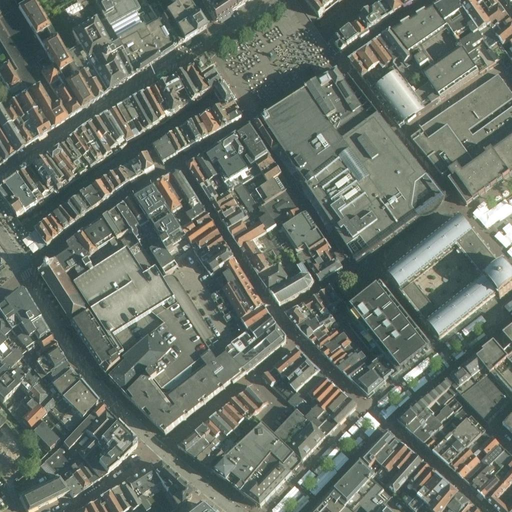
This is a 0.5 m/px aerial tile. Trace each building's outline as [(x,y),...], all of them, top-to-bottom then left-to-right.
[(41,48),(35,38),(18,10),(11,0),(0,0),(0,45),(20,78),(16,80),(17,80),(21,87),(23,86),(26,91),(24,92),(38,115),(49,133),(54,130),(64,123),(63,123),(68,120),(52,93),(49,88),(39,71),(50,64),(41,48)] [(159,60),(174,51),(169,43),(156,21),(147,26),(145,23),(142,18),(144,17),(143,14),(138,16),(137,14),(140,13),(132,0),(91,0),(102,19),(100,20),(96,13),(93,14),(90,8),(87,10),(94,23),(93,24),(72,36),(71,37),(78,50),(105,96),(124,84),(129,80),(135,76),(158,61),(158,62),(159,61),(159,60)] [(174,51),(183,45),(177,33),(167,17),(167,16),(166,17),(165,15),(156,0),(143,0),(156,21),(169,43),(174,51)] [(172,0),(177,7),(188,24),(197,18),(185,0),(172,0)] [(200,0),(202,3),(214,25),(236,10),(230,0),(200,0)] [(230,0),(236,10),(251,0),(230,0)] [(314,0),(303,0),(319,19),(326,13),(314,0)] [(335,0),(314,0),(326,13),(338,3),(335,0)] [(395,0),(389,0),(385,3),(394,16),(403,11),(395,0)] [(395,0),(403,11),(411,6),(406,0),(395,0)] [(453,0),(450,0),(447,2),(449,8),(461,26),(458,27),(468,41),(466,42),(472,50),(479,60),(486,71),(498,63),(491,54),(483,43),(478,36),(466,18),(453,0)] [(470,0),(453,0),(466,18),(478,36),(490,28),(488,25),(483,17),(477,9),(470,0)] [(499,7),(494,0),(470,0),(477,9),(480,7),(485,15),(483,17),(488,25),(493,21),(488,14),(499,7)] [(33,2),(32,2),(18,10),(35,38),(43,33),(45,36),(47,35),(51,42),(41,48),(50,64),(58,76),(68,71),(67,73),(70,79),(72,78),(74,81),(64,86),(80,112),(80,113),(92,105),(78,80),(64,57),(49,30),(33,2)] [(479,76),(486,71),(479,60),(472,50),(466,42),(468,41),(458,27),(461,26),(449,8),(447,2),(435,9),(434,10),(459,48),(472,66),(479,76)] [(380,8),(379,9),(388,20),(394,16),(385,3),(384,4),(383,4),(380,6),(380,8)] [(488,25),(490,28),(493,31),(508,19),(499,6),(499,7),(488,14),(493,21),(488,25)] [(177,7),(165,15),(166,17),(167,16),(167,17),(177,33),(183,45),(206,30),(197,18),(188,24),(177,7)] [(379,9),(374,13),(383,24),(388,20),(379,9)] [(425,81),(440,101),(479,76),(472,66),(459,48),(434,10),(391,35),(412,62),(406,66),(408,68),(409,67),(410,69),(413,67),(412,65),(414,64),(424,81),(425,81)] [(363,20),(359,22),(360,23),(368,34),(383,24),(374,13),(373,12),(370,14),(369,12),(362,18),(363,20)] [(502,48),(509,43),(511,40),(511,25),(508,19),(493,31),(490,28),(478,36),(483,43),(491,54),(501,47),(502,48)] [(360,41),(368,34),(360,23),(352,30),(360,41)] [(349,29),(339,37),(340,38),(348,49),(360,41),(352,30),(350,31),(349,29)] [(413,67),(410,69),(409,67),(408,68),(406,66),(412,62),(391,35),(384,39),(384,40),(398,60),(411,77),(417,86),(424,81),(414,64),(412,65),(413,67)] [(330,44),(337,55),(340,54),(348,49),(340,38),(337,41),(336,39),(329,43),(330,44)] [(384,40),(378,44),(394,67),(399,63),(400,65),(398,67),(399,69),(397,70),(397,71),(405,82),(411,77),(398,60),(384,40)] [(511,40),(509,43),(511,48),(510,49),(511,50),(506,54),(502,48),(501,47),(491,54),(498,63),(507,56),(511,62),(511,40)] [(378,44),(370,50),(381,66),(390,77),(397,71),(397,70),(394,67),(378,44)] [(92,105),(105,96),(78,50),(64,57),(78,80),(92,105)] [(370,50),(356,59),(368,75),(381,66),(370,50)] [(350,63),(350,64),(360,76),(362,80),(368,75),(356,59),(353,61),(350,63)] [(213,69),(207,60),(196,68),(203,79),(214,71),(213,69)] [(64,86),(58,76),(50,64),(39,71),(49,88),(54,85),(55,86),(57,85),(59,88),(52,93),(68,120),(80,112),(64,86)] [(7,65),(0,69),(0,70),(1,72),(0,72),(0,78),(9,93),(10,95),(21,88),(21,87),(17,80),(16,80),(7,65)] [(417,86),(412,90),(408,86),(405,82),(397,71),(390,77),(381,66),(368,75),(377,87),(373,90),(374,92),(374,93),(372,95),(389,116),(399,130),(400,129),(407,124),(407,125),(427,111),(438,103),(440,102),(440,101),(425,81),(424,81),(417,86)] [(207,85),(203,79),(196,68),(186,74),(201,98),(211,92),(207,85)] [(218,78),(214,71),(203,79),(207,85),(218,78)] [(337,73),(329,78),(328,78),(346,106),(361,96),(349,81),(345,84),(337,73)] [(186,74),(178,79),(179,81),(192,104),(193,104),(201,98),(186,74)] [(368,75),(362,80),(365,84),(366,86),(369,90),(371,92),(373,90),(377,87),(368,75)] [(413,144),(428,161),(469,132),(511,100),(511,95),(498,77),(420,129),(419,130),(422,133),(411,141),(413,143),(413,144)] [(222,84),(218,78),(207,85),(211,92),(216,89),(222,84)] [(318,84),(317,85),(335,115),(346,106),(328,78),(328,79),(325,81),(318,85),(318,84)] [(158,89),(173,117),(184,109),(192,104),(179,81),(178,79),(158,89)] [(227,91),(222,84),(216,89),(221,97),(226,106),(233,102),(227,91)] [(335,115),(317,85),(316,85),(307,91),(332,131),(334,133),(338,130),(337,129),(339,128),(340,127),(342,126),(335,115)] [(10,95),(11,96),(19,92),(23,98),(15,102),(37,140),(40,138),(49,133),(38,115),(24,92),(26,91),(23,86),(21,87),(21,88),(10,95)] [(158,89),(152,92),(168,120),(173,117),(158,89)] [(301,97),(296,100),(280,110),(311,151),(292,166),(300,177),(305,185),(307,189),(306,189),(315,201),(322,196),(334,213),(343,207),(347,213),(348,213),(358,226),(364,222),(372,216),(378,212),(388,204),(415,218),(416,217),(421,220),(445,203),(437,192),(393,184),(389,178),(386,175),(383,171),(375,159),(366,147),(357,135),(351,127),(343,133),(339,128),(337,129),(338,130),(334,133),(332,131),(307,91),(304,93),(304,94),(301,96),(301,97)] [(152,92),(145,96),(160,125),(168,120),(152,92)] [(145,96),(137,100),(154,128),(160,125),(145,96)] [(368,105),(361,96),(346,106),(335,115),(342,126),(361,112),(360,111),(368,105)] [(137,100),(131,104),(148,132),(154,128),(137,100)] [(24,149),(37,141),(37,140),(15,102),(14,102),(8,106),(7,104),(0,108),(0,109),(14,132),(24,149)] [(236,108),(233,102),(226,106),(222,108),(226,115),(236,108)] [(131,104),(124,107),(141,136),(148,132),(131,104)] [(370,107),(368,105),(360,111),(361,112),(342,126),(340,127),(339,128),(343,133),(351,127),(349,124),(367,111),(366,110),(370,107)] [(124,107),(119,110),(135,139),(141,136),(124,107)] [(379,119),(370,107),(366,110),(367,111),(349,124),(351,127),(357,135),(379,119)] [(222,108),(214,114),(223,131),(233,126),(229,120),(226,115),(222,108)] [(239,112),(236,108),(226,115),(229,120),(240,113),(239,112)] [(14,132),(0,109),(0,129),(16,155),(20,152),(24,149),(14,132)] [(119,110),(109,116),(126,142),(129,140),(130,142),(135,139),(119,110)] [(273,115),(268,118),(267,117),(265,119),(265,118),(261,120),(261,121),(279,148),(282,151),(292,166),(311,151),(280,110),(273,115)] [(511,116),(508,111),(496,120),(511,142),(511,116)] [(216,135),(223,131),(214,114),(213,113),(207,117),(216,135)] [(243,118),(240,113),(229,120),(233,126),(242,121),(243,118)] [(109,116),(101,121),(119,147),(120,149),(128,144),(126,142),(109,116)] [(210,139),(216,135),(207,117),(201,121),(210,139)] [(203,143),(210,139),(201,121),(200,119),(193,123),(203,143)] [(388,130),(379,119),(357,135),(366,147),(388,130)] [(511,142),(496,120),(484,129),(511,167),(511,142)] [(101,121),(93,125),(111,152),(119,147),(101,121)] [(255,125),(256,127),(260,133),(260,134),(266,143),(272,153),(274,152),(275,150),(277,149),(279,148),(261,121),(256,124),(255,124),(255,125)] [(197,146),(203,143),(193,123),(187,127),(188,129),(197,146)] [(93,125),(86,131),(104,161),(110,157),(113,155),(111,152),(93,125)] [(263,147),(253,131),(251,129),(251,128),(250,128),(244,132),(243,133),(237,137),(237,136),(236,137),(237,137),(249,155),(248,157),(246,161),(251,169),(256,166),(269,157),(263,147)] [(0,146),(8,160),(16,155),(0,129),(0,146)] [(191,149),(197,146),(188,129),(182,133),(191,149)] [(511,167),(484,129),(478,133),(472,137),(481,150),(494,168),(504,181),(511,175),(511,167)] [(397,142),(388,130),(366,147),(375,159),(397,142)] [(86,131),(79,136),(98,165),(104,161),(86,131)] [(181,131),(174,135),(175,137),(184,153),(191,149),(182,133),(181,131)] [(472,137),(469,132),(428,161),(442,178),(457,167),(481,150),(472,137)] [(79,136),(72,141),(92,169),(98,165),(79,136)] [(175,137),(169,141),(178,157),(184,153),(175,137)] [(237,137),(228,143),(240,161),(248,173),(252,170),(251,169),(246,161),(248,157),(249,155),(237,137)] [(168,139),(167,139),(154,149),(163,165),(178,157),(169,141),(168,139)] [(72,141),(66,146),(86,172),(90,168),(91,170),(92,169),(72,141)] [(406,154),(397,142),(375,159),(383,171),(406,154)] [(228,143),(211,153),(206,157),(227,190),(229,194),(235,191),(244,205),(248,211),(252,217),(253,219),(261,214),(249,197),(243,187),(261,175),(256,166),(251,169),(252,170),(248,173),(240,161),(228,143)] [(0,163),(1,165),(8,160),(0,146),(0,163)] [(66,146),(60,150),(81,177),(87,173),(86,172),(66,146)] [(60,150),(57,152),(61,158),(62,161),(61,161),(76,181),(81,177),(60,150)] [(457,195),(476,182),(494,168),(481,150),(457,167),(460,172),(464,169),(466,172),(455,179),(455,178),(449,183),(457,195)] [(282,151),(277,156),(278,158),(288,171),(293,177),(297,183),(301,188),(303,192),(306,189),(307,189),(305,185),(300,177),(292,166),(282,151)] [(57,152),(49,158),(70,185),(76,181),(61,161),(62,161),(61,158),(57,152)] [(415,165),(406,154),(383,171),(386,175),(399,177),(415,165)] [(155,170),(148,157),(148,156),(140,160),(137,162),(145,176),(155,170)] [(195,164),(209,185),(214,193),(222,187),(224,191),(226,190),(229,194),(219,201),(229,194),(227,190),(206,157),(195,164)] [(276,167),(275,166),(269,157),(256,166),(261,175),(262,176),(276,167)] [(49,158),(44,162),(63,189),(70,185),(49,158)] [(44,162),(34,169),(52,197),(57,194),(63,189),(44,162)] [(137,162),(130,166),(135,175),(138,180),(145,176),(137,162)] [(195,164),(188,169),(201,190),(209,185),(195,164)] [(420,171),(415,165),(399,177),(386,175),(389,178),(406,181),(420,171)] [(130,166),(123,171),(131,184),(138,180),(135,175),(130,166)] [(262,176),(265,180),(268,185),(281,176),(278,170),(276,167),(262,176)] [(457,167),(442,178),(442,179),(445,177),(448,182),(449,183),(455,178),(455,179),(466,172),(464,169),(460,172),(457,167)] [(485,195),(504,181),(494,168),(476,182),(485,195)] [(34,169),(27,173),(41,195),(44,193),(48,199),(52,197),(34,169)] [(123,171),(115,176),(123,189),(131,184),(123,171)] [(429,183),(420,171),(406,181),(426,185),(429,183)] [(27,173),(19,178),(39,205),(48,199),(44,193),(41,195),(27,173)] [(194,213),(201,208),(181,176),(180,175),(179,175),(178,175),(177,175),(171,179),(194,213)] [(117,194),(123,189),(115,176),(109,179),(108,180),(117,194)] [(289,188),(287,184),(286,185),(284,182),(285,181),(282,178),(281,176),(268,185),(261,190),(254,194),(263,208),(290,190),(290,189),(289,190),(288,188),(289,188)] [(19,178),(6,188),(25,213),(39,205),(19,178)] [(437,192),(429,183),(426,185),(406,181),(389,178),(393,184),(437,192)] [(171,179),(165,183),(183,210),(188,217),(194,213),(171,179)] [(108,180),(101,185),(111,199),(117,194),(108,180)] [(268,185),(265,180),(257,185),(261,190),(268,185)] [(457,195),(462,202),(467,208),(485,195),(476,182),(457,195)] [(176,215),(183,210),(165,183),(155,189),(177,223),(187,239),(188,238),(196,232),(189,220),(182,225),(176,215)] [(101,185),(92,191),(102,205),(111,199),(101,185)] [(220,202),(219,201),(214,193),(209,185),(201,190),(207,199),(212,207),(220,202)] [(6,188),(1,192),(0,192),(0,194),(18,219),(25,213),(6,188)] [(192,247),(187,239),(177,223),(155,189),(146,194),(134,201),(155,233),(168,254),(174,251),(173,248),(178,246),(177,245),(186,239),(192,247)] [(315,201),(306,189),(303,192),(311,204),(315,201)] [(291,224),(306,214),(305,213),(304,214),(301,210),(302,209),(302,208),(294,195),(292,192),(290,190),(263,208),(275,227),(287,219),(291,224)] [(92,191),(83,197),(93,212),(102,205),(92,191)] [(212,207),(220,220),(244,205),(235,191),(229,194),(219,201),(220,202),(212,207)] [(241,251),(276,229),(275,227),(263,208),(254,194),(249,197),(261,214),(253,219),(252,217),(229,234),(230,234),(233,240),(236,244),(240,250),(241,251)] [(322,222),(334,213),(322,196),(311,204),(318,216),(322,222)] [(77,202),(71,206),(82,221),(93,212),(83,197),(77,201),(77,202)] [(134,201),(125,207),(135,222),(146,239),(153,250),(150,252),(150,253),(166,277),(179,269),(168,254),(155,233),(134,201)] [(400,235),(419,222),(421,220),(416,217),(415,218),(388,204),(378,212),(386,223),(390,221),(400,235)] [(248,211),(244,205),(220,220),(221,221),(224,226),(248,211)] [(71,206),(65,210),(76,225),(82,221),(71,206)] [(146,255),(150,253),(150,252),(153,250),(146,239),(135,222),(125,207),(118,211),(132,233),(140,246),(141,245),(145,253),(146,255)] [(334,213),(322,222),(330,236),(330,237),(341,254),(349,249),(345,244),(355,236),(362,231),(358,226),(348,213),(347,213),(343,207),(334,213)] [(206,216),(201,208),(194,213),(188,217),(190,220),(189,220),(196,232),(200,230),(200,229),(195,223),(206,216)] [(70,229),(76,225),(65,210),(59,214),(70,229)] [(118,211),(104,220),(118,242),(120,241),(125,249),(127,252),(136,267),(149,259),(146,255),(145,253),(141,245),(140,246),(132,233),(118,211)] [(229,234),(252,217),(248,211),(224,226),(229,233),(228,233),(229,234)] [(400,235),(390,221),(386,223),(378,212),(372,216),(391,241),(400,235)] [(64,234),(70,229),(59,214),(53,219),(64,234)] [(298,238),(295,233),(311,222),(306,215),(283,230),(281,227),(276,229),(278,232),(281,231),(287,241),(288,241),(289,240),(291,242),(298,238)] [(210,222),(206,216),(195,223),(200,229),(210,222)] [(364,222),(383,248),(391,241),(372,216),(364,222)] [(47,247),(64,234),(53,219),(35,232),(47,247)] [(104,220),(102,222),(84,234),(106,265),(127,252),(125,249),(120,241),(118,242),(104,220)] [(468,231),(460,221),(389,278),(440,343),(497,297),(500,301),(511,291),(511,278),(504,268),(500,271),(468,231)] [(215,230),(210,222),(200,229),(200,230),(196,232),(188,238),(187,239),(192,247),(196,244),(195,244),(215,230)] [(299,256),(307,252),(310,255),(324,245),(325,245),(326,244),(311,222),(295,233),(298,238),(291,242),(289,240),(288,241),(290,244),(288,246),(289,248),(291,246),(298,256),(299,256)] [(370,257),(383,248),(364,222),(358,226),(362,231),(355,236),(367,253),(370,257)] [(276,229),(241,251),(255,271),(254,271),(255,272),(270,263),(277,259),(280,258),(291,251),(289,248),(288,246),(290,244),(288,241),(287,241),(281,231),(278,232),(276,229)] [(220,239),(215,230),(195,244),(196,244),(199,249),(194,252),(198,259),(205,254),(203,250),(220,239)] [(84,234),(76,240),(98,270),(106,265),(84,234)] [(357,259),(367,253),(355,236),(345,244),(349,249),(357,259)] [(225,246),(220,239),(203,250),(205,254),(208,252),(210,255),(207,257),(208,258),(225,246)] [(56,263),(96,324),(121,364),(155,334),(160,330),(159,330),(171,320),(166,312),(189,297),(178,280),(176,279),(175,278),(173,277),(171,277),(170,277),(168,277),(166,278),(165,278),(157,272),(149,259),(136,267),(127,252),(106,265),(98,270),(76,240),(67,247),(56,263)] [(331,252),(330,250),(328,248),(327,246),(326,244),(325,245),(324,245),(310,255),(313,260),(315,263),(331,252)] [(225,246),(208,258),(200,263),(205,269),(229,253),(225,246)] [(293,250),(289,252),(295,261),(299,261),(297,257),(293,250)] [(198,259),(200,263),(208,258),(207,257),(210,255),(208,252),(205,254),(198,259)] [(313,260),(310,255),(307,252),(299,256),(298,256),(297,257),(303,266),(305,264),(305,265),(307,264),(313,260)] [(321,271),(336,261),(335,258),(334,257),(333,256),(333,255),(331,252),(315,263),(318,267),(321,271)] [(234,261),(231,256),(229,253),(205,269),(208,273),(211,277),(224,268),(234,261)] [(264,309),(258,299),(251,289),(238,268),(239,267),(239,266),(238,267),(234,262),(235,261),(235,260),(234,261),(224,268),(228,274),(224,277),(230,288),(223,292),(241,323),(264,309)] [(307,264),(312,271),(318,267),(315,263),(313,260),(307,264)] [(317,279),(320,284),(329,278),(340,271),(341,268),(336,261),(321,271),(323,275),(317,279)] [(255,272),(258,278),(280,265),(278,262),(271,266),(270,263),(255,272)] [(39,275),(41,279),(61,310),(62,310),(72,327),(73,327),(78,335),(96,324),(56,263),(39,275)] [(258,278),(270,294),(307,273),(303,266),(298,268),(301,274),(299,275),(298,274),(289,278),(288,280),(279,267),(281,266),(280,265),(258,278)] [(312,271),(317,279),(323,275),(321,271),(318,267),(312,271)] [(307,273),(270,294),(270,295),(270,296),(271,296),(273,299),(273,300),(274,300),(276,303),(275,303),(276,303),(275,303),(276,304),(276,303),(276,304),(277,304),(279,307),(278,307),(279,308),(280,308),(281,307),(308,292),(309,293),(310,292),(309,291),(313,285),(315,285),(314,284),(310,278),(311,276),(309,276),(307,273)] [(223,292),(230,288),(224,277),(217,281),(223,292)] [(344,301),(337,291),(336,289),(334,286),(326,292),(336,307),(340,304),(344,309),(344,310),(348,307),(348,308),(348,307),(344,301)] [(393,302),(381,287),(375,291),(359,304),(362,309),(365,307),(373,318),(393,302)] [(331,317),(339,312),(336,307),(326,292),(317,297),(331,316),(331,317)] [(22,294),(18,293),(0,307),(0,318),(29,356),(31,355),(30,353),(34,351),(32,348),(38,343),(29,329),(39,322),(31,309),(22,294)] [(242,381),(256,369),(242,356),(241,357),(233,348),(227,353),(227,356),(225,358),(217,364),(204,343),(208,340),(214,336),(189,297),(166,312),(171,320),(159,330),(160,330),(155,334),(171,353),(144,381),(126,399),(130,402),(138,410),(139,411),(147,418),(148,419),(156,427),(157,428),(165,436),(166,437),(167,436),(175,429),(225,391),(226,391),(233,385),(234,387),(242,381)] [(317,297),(311,302),(317,310),(320,315),(324,320),(331,316),(317,297)] [(311,302),(303,306),(314,320),(315,319),(315,320),(318,319),(317,317),(320,315),(317,310),(311,302)] [(349,328),(362,344),(374,335),(401,313),(393,302),(373,318),(366,324),(365,325),(360,320),(355,324),(349,328)] [(359,304),(354,308),(350,311),(350,310),(346,313),(355,324),(360,320),(365,325),(366,324),(373,318),(365,307),(362,309),(359,304)] [(286,316),(290,321),(297,330),(314,320),(303,306),(298,309),(286,315),(286,316)] [(268,316),(264,309),(241,323),(248,334),(250,333),(270,318),(268,316)] [(410,324),(401,313),(374,335),(383,346),(393,337),(410,324)] [(336,325),(331,317),(331,316),(324,320),(320,315),(317,317),(318,319),(315,320),(315,319),(314,320),(297,330),(301,335),(309,342),(325,331),(326,332),(336,325)] [(0,318),(0,335),(20,358),(28,367),(31,370),(36,366),(35,365),(31,359),(29,356),(0,318)] [(248,334),(245,336),(232,346),(233,348),(241,357),(242,356),(264,339),(262,337),(275,328),(276,327),(270,318),(250,333),(248,334)] [(47,337),(39,322),(29,329),(38,343),(47,337)] [(248,334),(241,323),(237,325),(245,336),(248,334)] [(96,324),(78,335),(80,338),(96,362),(101,370),(101,371),(106,377),(107,377),(108,376),(110,374),(113,377),(122,368),(120,366),(122,364),(121,364),(96,324)] [(309,342),(315,348),(341,329),(337,324),(336,325),(326,332),(325,331),(309,342)] [(414,363),(431,350),(410,324),(393,337),(410,359),(411,359),(414,363)] [(286,339),(276,327),(275,328),(262,337),(264,339),(242,356),(256,369),(266,361),(285,345),(286,339)] [(346,335),(341,329),(315,348),(317,350),(321,355),(344,336),(344,337),(346,335)] [(110,380),(120,391),(126,399),(144,381),(171,353),(155,334),(121,364),(122,364),(120,366),(122,368),(113,377),(110,380)] [(0,335),(0,367),(9,377),(14,372),(22,381),(27,377),(31,381),(36,376),(31,370),(28,367),(20,358),(0,335)] [(321,355),(327,361),(329,363),(332,365),(347,354),(351,351),(349,349),(352,346),(350,344),(352,342),(346,335),(344,337),(344,336),(321,355)] [(390,379),(391,381),(392,382),(403,372),(383,346),(374,335),(362,344),(378,364),(373,368),(374,369),(369,373),(353,385),(358,390),(363,395),(368,400),(374,395),(375,395),(386,386),(385,385),(386,385),(385,385),(384,383),(390,379)] [(52,344),(47,337),(38,343),(32,348),(34,351),(30,353),(31,355),(29,356),(31,359),(52,344)] [(403,372),(414,363),(411,359),(410,359),(393,337),(383,346),(403,372)] [(367,361),(363,357),(360,352),(359,352),(354,346),(352,342),(350,344),(352,346),(349,349),(351,351),(354,356),(337,370),(345,378),(367,361)] [(56,351),(52,344),(31,359),(35,365),(56,351)] [(510,403),(511,403),(511,401),(511,367),(503,356),(502,356),(494,346),(484,354),(483,354),(482,355),(477,359),(476,360),(510,403)] [(511,348),(511,349),(507,353),(503,356),(511,367),(511,401),(511,403),(511,404),(511,419),(510,421),(503,429),(511,437),(511,348)] [(56,351),(35,365),(36,366),(31,370),(36,376),(41,381),(45,378),(46,378),(65,365),(65,364),(64,365),(56,352),(57,352),(56,351)] [(332,365),(337,370),(354,356),(351,351),(347,354),(332,365)] [(295,354),(269,375),(274,381),(277,378),(278,380),(277,381),(279,384),(285,378),(290,374),(305,361),(298,354),(298,355),(296,354),(295,354)] [(475,360),(469,365),(463,370),(499,414),(510,403),(476,360),(475,360)] [(279,384),(272,388),(280,396),(283,399),(288,403),(288,404),(292,400),(283,389),(288,385),(289,386),(290,388),(312,369),(305,361),(290,374),(285,378),(279,384)] [(374,369),(373,368),(370,364),(367,361),(345,378),(353,385),(369,373),(374,369)] [(69,371),(65,365),(46,378),(45,378),(41,381),(45,386),(47,388),(69,371)] [(0,402),(2,405),(19,388),(26,396),(36,387),(31,381),(27,377),(22,381),(14,372),(9,377),(0,367),(0,402)] [(288,385),(283,389),(292,400),(297,395),(302,391),(319,375),(312,369),(290,388),(289,386),(288,385)] [(459,373),(451,380),(450,380),(450,381),(447,383),(446,384),(452,390),(457,395),(466,405),(487,426),(499,414),(463,370),(459,373)] [(45,416),(79,385),(78,383),(69,372),(69,371),(47,388),(45,386),(41,381),(36,376),(31,381),(36,387),(46,398),(37,407),(45,416)] [(264,380),(272,389),(272,388),(279,384),(277,381),(278,380),(277,378),(274,381),(269,375),(264,380)] [(297,395),(292,400),(288,404),(295,409),(296,408),(296,409),(303,401),(308,397),(325,381),(324,380),(319,375),(302,391),(297,395)] [(331,386),(325,381),(308,397),(303,401),(296,409),(299,411),(297,413),(301,416),(331,386)] [(471,419),(464,411),(464,410),(454,399),(457,395),(452,390),(446,384),(445,384),(423,402),(431,409),(437,415),(448,425),(456,433),(471,419)] [(31,430),(33,433),(50,452),(59,443),(55,439),(61,432),(66,437),(83,419),(96,405),(84,390),(79,385),(45,416),(40,422),(36,425),(31,430)] [(336,391),(331,386),(301,416),(305,420),(316,411),(336,391)] [(40,422),(45,416),(37,407),(46,398),(36,387),(26,396),(9,412),(23,428),(26,425),(31,430),(36,425),(40,422)] [(253,388),(244,396),(261,412),(261,411),(268,405),(253,388)] [(349,402),(348,402),(336,391),(316,411),(305,420),(318,432),(349,402)] [(244,396),(237,401),(254,418),(261,412),(244,396)] [(237,401),(230,407),(242,417),(257,431),(263,426),(261,424),(254,418),(237,401)] [(357,409),(349,402),(318,432),(326,440),(327,439),(328,439),(335,431),(336,431),(339,427),(346,420),(347,420),(347,419),(348,419),(355,411),(357,409)] [(415,407),(416,408),(413,411),(412,410),(405,418),(413,426),(431,409),(423,402),(422,402),(416,406),(415,407)] [(230,407),(224,412),(251,437),(257,431),(242,417),(230,407)] [(58,478),(67,471),(74,465),(72,463),(75,460),(79,456),(83,462),(94,451),(96,448),(117,426),(99,408),(82,426),(63,446),(59,450),(55,454),(44,463),(56,477),(57,477),(58,478)] [(414,438),(437,415),(431,409),(413,426),(407,433),(411,436),(413,438),(414,438)] [(224,412),(217,418),(229,428),(245,444),(251,437),(224,412)] [(303,465),(326,440),(318,432),(305,420),(301,416),(297,413),(274,437),(302,464),(303,465)] [(425,447),(448,425),(437,415),(414,438),(425,447)] [(222,434),(229,439),(232,442),(239,449),(245,444),(229,428),(217,418),(211,423),(222,434)] [(398,425),(407,433),(413,426),(405,418),(398,425)] [(471,419),(456,433),(448,441),(433,454),(438,459),(450,469),(467,452),(486,434),(471,419)] [(211,423),(204,428),(210,434),(216,440),(222,434),(211,423)] [(425,447),(433,454),(448,441),(456,433),(448,425),(425,447)] [(119,465),(130,455),(136,450),(136,449),(136,447),(136,446),(136,445),(117,426),(96,448),(102,454),(95,462),(106,476),(114,470),(119,465)] [(302,464),(274,437),(263,426),(257,431),(251,437),(245,444),(239,449),(213,474),(216,476),(241,494),(272,457),(291,475),(302,464)] [(179,450),(187,456),(207,437),(210,434),(204,428),(179,449),(179,450)] [(232,442),(229,439),(222,434),(216,440),(210,434),(207,437),(214,444),(218,441),(226,448),(232,442)] [(396,441),(395,440),(388,434),(380,443),(375,449),(375,448),(361,462),(362,463),(361,463),(369,472),(375,478),(402,447),(401,446),(396,441)] [(492,440),(486,434),(467,452),(450,469),(456,475),(473,458),(492,440)] [(187,456),(195,461),(214,444),(207,437),(187,456)] [(499,447),(492,440),(473,458),(456,475),(463,482),(480,465),(474,460),(482,452),(488,458),(499,447)] [(218,441),(214,444),(195,461),(204,468),(226,448),(218,441)] [(204,468),(213,474),(239,449),(232,442),(226,448),(204,468)] [(376,478),(382,484),(396,468),(409,453),(402,447),(375,478),(376,478)] [(98,482),(106,476),(95,462),(92,458),(95,455),(98,457),(99,456),(94,451),(83,462),(85,464),(98,482)] [(382,484),(387,489),(415,458),(409,453),(396,468),(382,484)] [(471,488),(478,494),(501,471),(511,460),(505,454),(493,466),(471,488)] [(90,488),(98,482),(85,464),(83,462),(79,456),(75,460),(72,463),(74,465),(74,466),(90,488)] [(39,462),(33,457),(26,464),(31,470),(39,462)] [(241,494),(240,495),(241,495),(245,498),(254,505),(261,509),(265,505),(292,476),(291,475),(272,457),(241,494)] [(387,489),(395,496),(404,486),(409,481),(423,465),(415,458),(387,489)] [(463,482),(471,488),(493,466),(486,459),(480,465),(463,482)] [(485,501),(491,495),(506,479),(511,473),(511,460),(501,471),(478,494),(485,501)] [(360,464),(333,493),(330,495),(337,502),(342,508),(344,506),(347,509),(349,511),(359,511),(361,510),(363,511),(380,511),(384,508),(391,500),(372,482),(375,479),(374,478),(375,477),(376,478),(375,478),(369,472),(361,463),(361,464),(360,464)] [(90,488),(74,466),(74,465),(67,471),(72,478),(82,493),(90,488)] [(430,472),(423,465),(409,481),(404,486),(412,493),(413,491),(430,472)] [(191,496),(191,495),(160,467),(155,466),(142,474),(166,511),(175,511),(180,508),(186,502),(188,503),(191,499),(190,497),(191,496)] [(82,493),(72,478),(67,471),(58,478),(59,481),(69,494),(73,499),(82,493)] [(437,478),(430,472),(413,491),(419,497),(437,478)] [(166,511),(142,474),(125,485),(143,511),(166,511)] [(57,477),(56,477),(47,483),(48,485),(19,499),(25,511),(33,511),(69,494),(59,481),(58,478),(57,477)] [(409,509),(411,511),(429,511),(449,489),(438,479),(438,478),(437,478),(419,497),(409,509)] [(497,501),(502,496),(511,485),(511,484),(506,479),(491,495),(496,499),(497,501)] [(143,511),(125,485),(117,490),(131,511),(143,511)] [(395,496),(402,504),(412,493),(404,486),(395,496)] [(429,511),(444,511),(447,509),(458,496),(457,495),(457,496),(449,489),(429,511)] [(131,511),(117,490),(109,495),(119,511),(131,511)] [(402,504),(409,509),(419,497),(413,491),(412,493),(402,504)] [(119,511),(109,495),(100,501),(106,511),(119,511)] [(311,511),(326,511),(337,502),(330,495),(328,498),(327,498),(326,497),(311,511)] [(485,501),(490,506),(496,499),(491,495),(485,501)] [(454,511),(464,501),(458,496),(447,509),(449,511),(448,511),(454,511)] [(0,511),(8,507),(9,506),(10,506),(4,497),(0,499),(0,511)] [(509,511),(504,507),(497,501),(496,499),(490,506),(496,511),(509,511)] [(106,511),(100,501),(91,507),(93,511),(106,511)] [(463,511),(470,505),(464,501),(454,511),(463,511)] [(326,511),(344,511),(347,509),(344,506),(342,508),(337,502),(326,511)]
